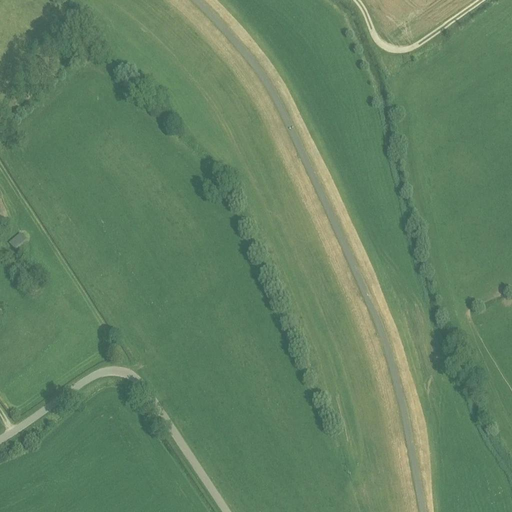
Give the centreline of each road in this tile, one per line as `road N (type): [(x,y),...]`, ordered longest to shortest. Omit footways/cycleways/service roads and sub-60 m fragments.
road 1 (unclassified): [(226,511),(127,374),(89,379),(0,441)]
road 2 (track): [(356,0),(374,36),(399,50),(481,0)]
